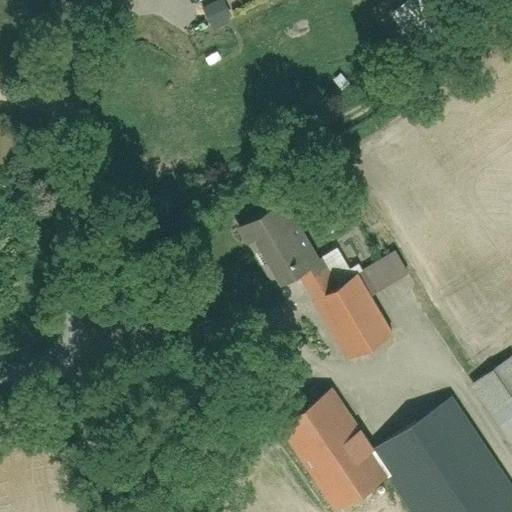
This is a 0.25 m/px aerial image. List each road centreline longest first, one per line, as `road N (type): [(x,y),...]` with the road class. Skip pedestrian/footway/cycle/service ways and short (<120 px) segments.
road 1 (unclassified): [(67,0),(66,357)]
road 2 (unclassified): [(66,357),(108,511)]
